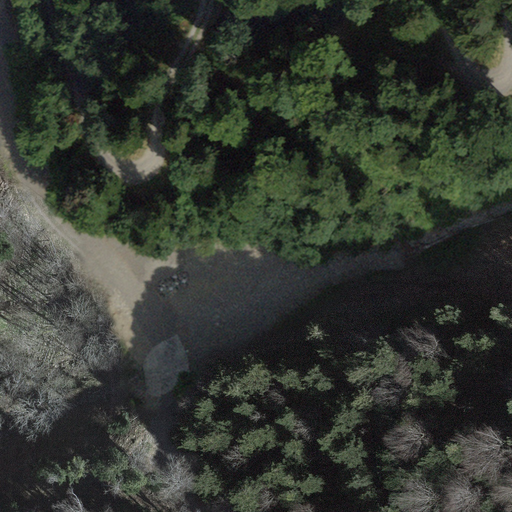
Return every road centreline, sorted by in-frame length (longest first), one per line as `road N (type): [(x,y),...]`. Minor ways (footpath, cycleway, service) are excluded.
road 1 (track): [(0,67),(20,204),(117,275),(151,346),(152,456),(222,511)]
road 2 (track): [(194,0),(185,123),(137,143),(68,57),(48,0)]
road 3 (track): [(510,0),(495,47),(441,24),(427,0)]
